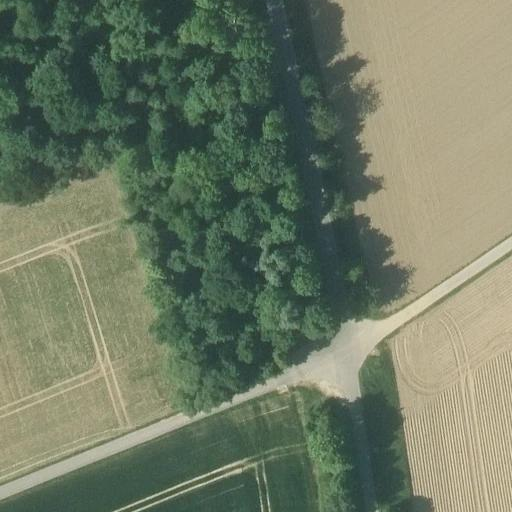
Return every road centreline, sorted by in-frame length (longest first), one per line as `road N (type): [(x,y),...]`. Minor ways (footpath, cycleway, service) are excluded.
road 1 (track): [(0,494),(347,351)]
road 2 (track): [(347,351),(272,0)]
road 3 (track): [(347,351),(511,241)]
road 4 (track): [(371,511),(347,351)]
